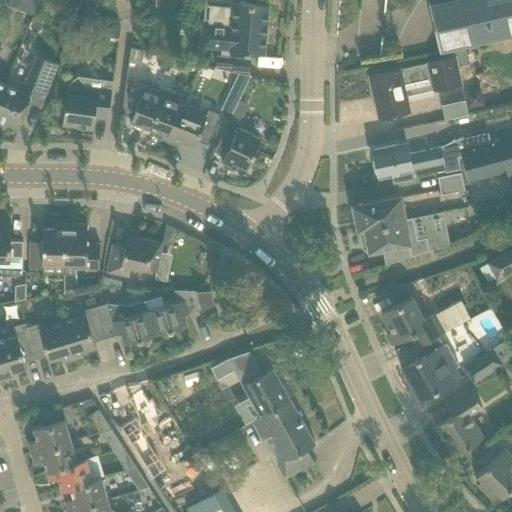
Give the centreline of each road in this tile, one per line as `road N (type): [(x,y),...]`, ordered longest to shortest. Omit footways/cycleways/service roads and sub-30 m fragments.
road 1 (tertiary): [(419,511),(337,341),(288,271),(255,240)]
road 2 (tertiary): [(255,240),(184,198),(134,183),(0,176)]
road 3 (unclassified): [(255,240),(298,176),(308,146),(313,0)]
road 4 (residential): [(1,407),(138,373),(227,338)]
